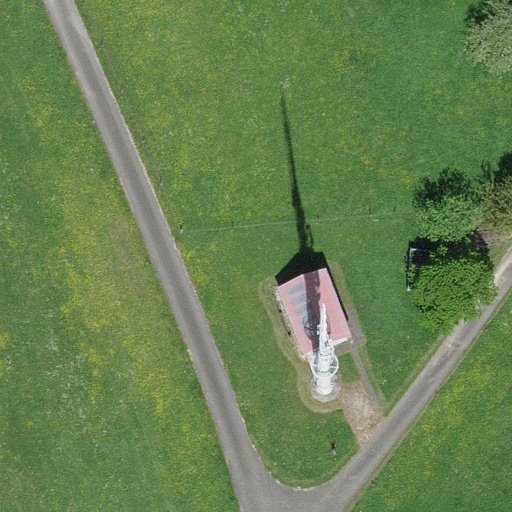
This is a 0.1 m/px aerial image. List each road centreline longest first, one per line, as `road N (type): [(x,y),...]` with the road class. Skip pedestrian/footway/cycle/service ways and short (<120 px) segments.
road 1 (track): [(241,511),(51,0)]
road 2 (track): [(310,511),(482,303),(511,255)]
